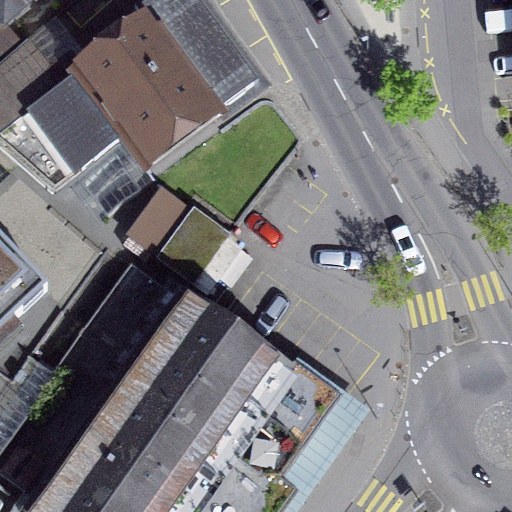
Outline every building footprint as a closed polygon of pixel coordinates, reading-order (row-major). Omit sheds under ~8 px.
[(32,0),(0,0),(0,66),(19,49),(23,46),(4,25),(32,0)] [(256,87),(192,0),(153,0),(134,14),(146,30),(78,81),(68,68),(47,84),(19,49),(0,66),(0,145),(51,192),(124,144),(143,169),(256,87)] [(241,250),(164,194),(131,239),(208,295),(241,250)] [(0,338),(47,294),(0,244),(0,338)] [(291,378),(172,293),(113,376),(136,393),(51,511),(257,511),(254,510),(263,497),(285,511),(301,489),(279,473),(320,414),(284,388),(291,378)]
